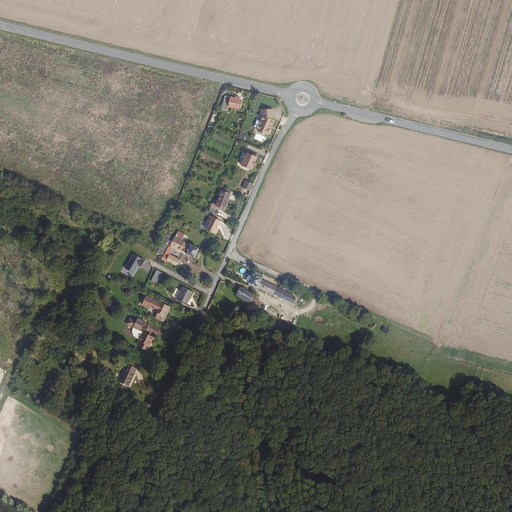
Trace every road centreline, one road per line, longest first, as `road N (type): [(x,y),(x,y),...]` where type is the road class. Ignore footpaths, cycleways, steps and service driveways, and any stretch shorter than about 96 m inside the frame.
road 1 (track): [(263,511),(254,390),(225,359),(184,357),(265,325),(298,329),(340,362),(377,469),(418,511)]
road 2 (tertiary): [(289,95),(0,25)]
road 3 (residential): [(211,293),(154,431),(151,511)]
road 4 (tertiary): [(511,149),(314,102)]
road 5 (residential): [(297,111),(230,248)]
